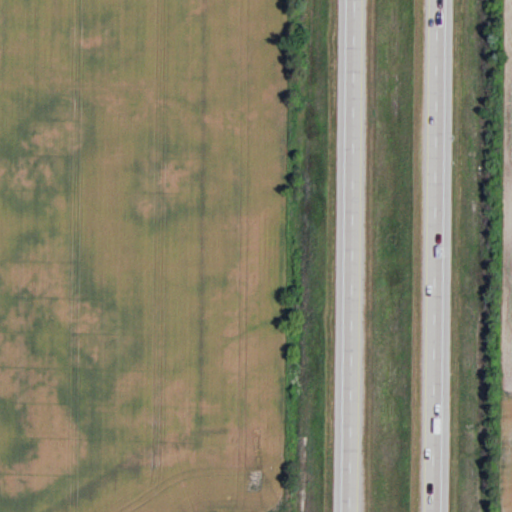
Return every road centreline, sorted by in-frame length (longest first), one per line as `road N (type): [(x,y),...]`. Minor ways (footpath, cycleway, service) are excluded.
road 1 (motorway): [(437,511),(439,0)]
road 2 (motorway): [(352,0),(351,511)]
